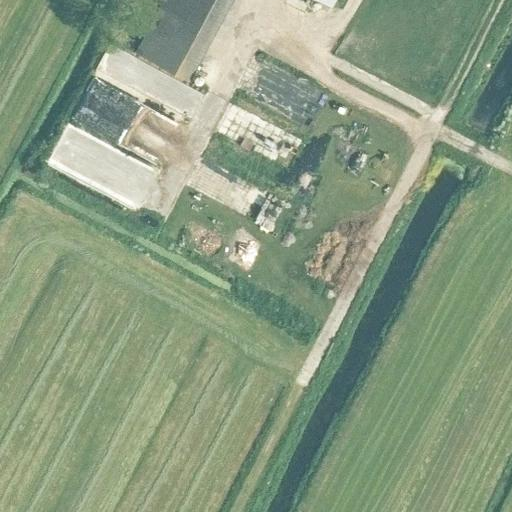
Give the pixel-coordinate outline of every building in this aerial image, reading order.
[(162,0),(136,50),(189,79),(230,0),(162,0)] [(110,44),(99,68),(137,84),(147,60),(110,44)] [(76,110),(108,129),(126,99),(95,80),(76,110)] [(250,145),(294,167),(307,141),(262,119),(250,145)] [(186,185),(294,235),(306,209),(198,159),(186,185)]
